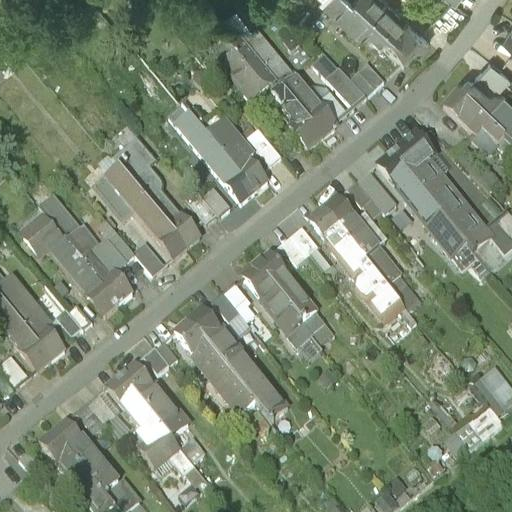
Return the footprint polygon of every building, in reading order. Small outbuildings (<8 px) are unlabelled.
[(402,71),(414,58),(351,0),(322,0),(321,2),(378,55),(381,52),(402,71)] [(351,0),(414,58),(426,44),(379,0),(351,0)] [(213,15),(239,44),(253,33),(228,4),(213,15)] [(320,142),(346,120),(325,94),(312,91),(306,97),(253,33),(239,44),(320,142)] [(184,40),(178,35),(173,41),(179,45),(184,40)] [(0,47),(0,54),(3,58),(13,50),(6,42),(0,47)] [(272,99),(282,110),(276,115),(306,153),(320,142),(239,44),(214,65),(253,113),(272,99)] [(329,91),(351,113),(364,102),(381,86),(365,69),(347,85),(329,65),(317,75),(329,91)] [(488,65),(477,77),(496,94),(507,81),(488,65)] [(511,117),(499,106),(496,110),(466,83),(455,96),(511,149),(511,117)] [(511,162),(511,149),(455,96),(442,108),(463,127),(460,131),(466,137),(464,140),(482,155),(489,155),(496,147),(511,162)] [(240,209),(253,198),(187,119),(182,113),(169,123),(195,155),(185,163),(197,177),(207,169),(240,209)] [(192,115),(187,119),(253,198),(266,187),(248,165),(252,162),(216,119),(203,129),(192,115)] [(257,135),(246,144),(269,172),(280,162),(257,135)] [(389,156),(390,156),(475,259),(489,276),(506,261),(503,257),(488,239),(489,239),(483,231),(428,163),(433,158),(414,135),(389,156)] [(186,254),(199,243),(155,189),(160,185),(150,173),(156,167),(137,145),(112,166),(118,173),(186,254)] [(497,184),(461,147),(451,157),(486,195),(497,184)] [(461,271),(475,259),(390,156),(376,168),(461,271)] [(173,267),(187,255),(186,254),(118,173),(93,194),(121,227),(132,218),(173,267)] [(367,176),(345,194),(359,211),(360,210),(370,222),(380,214),(383,218),(394,209),(367,176)] [(212,194),(201,204),(215,222),(217,224),(229,214),(212,194)] [(205,230),(215,222),(201,204),(195,197),(184,206),(205,230)] [(335,202),(322,213),(402,308),(406,314),(419,304),(397,279),(398,278),(375,251),(384,244),(360,216),(352,223),(335,202)] [(52,203),(38,214),(118,311),(131,300),(114,279),(126,270),(125,269),(134,261),(133,261),(105,227),(96,234),(107,247),(96,256),(52,203)] [(511,220),(505,212),(483,231),(489,239),(488,239),(503,257),(511,248),(511,220)] [(385,323),(402,308),(322,213),(308,225),(358,284),(356,292),(360,298),(366,300),(385,323)] [(119,311),(118,311),(38,214),(16,233),(38,260),(47,253),(105,323),(119,311)] [(316,252),(300,233),(278,251),(294,270),(316,252)] [(145,250),(133,261),(134,261),(152,282),(164,273),(145,250)] [(267,259),(254,270),(311,337),(319,347),(330,337),(313,317),(315,316),(267,259)] [(308,339),(311,337),(254,270),(241,281),(288,337),(286,339),(306,363),(319,352),(308,339)] [(0,287),(0,306),(50,367),(64,356),(46,335),(52,331),(12,283),(2,291),(0,287)] [(69,299),(60,288),(54,294),(63,305),(69,299)] [(234,290),(212,308),(240,341),(251,332),(246,327),(253,320),(246,311),(249,308),(234,290)] [(0,334),(37,379),(50,367),(0,306),(0,334)] [(67,319),(66,317),(55,326),(71,344),(82,336),(91,329),(77,311),(67,319)] [(201,313),(188,324),(188,325),(254,405),(271,426),(273,424),(272,423),(287,410),(222,332),(219,334),(201,313)] [(240,417),(254,405),(188,325),(175,337),(240,417)] [(154,353),(143,362),(157,379),(168,370),(169,371),(178,364),(164,348),(155,355),(154,353)] [(0,375),(15,394),(27,385),(10,364),(0,372),(0,375)] [(133,370),(120,381),(194,471),(206,462),(182,433),(188,428),(155,388),(151,392),(133,370)] [(334,381),(325,371),(316,380),(326,390),(334,381)] [(470,390),(484,408),(496,422),(511,408),(511,396),(492,372),(470,390)] [(210,491),(194,471),(120,381),(107,392),(142,435),(138,439),(145,449),(139,455),(162,482),(175,471),(192,492),(196,489),(203,497),(210,491)] [(13,397),(0,382),(0,400),(4,405),(13,397)] [(129,437),(98,400),(76,419),(93,439),(103,431),(117,447),(129,437)] [(502,429),(496,422),(484,408),(450,435),(468,457),(502,429)] [(66,426),(53,438),(114,511),(141,511),(123,491),(122,492),(66,426)] [(90,511),(114,511),(53,438),(39,450),(90,511)] [(34,484),(44,475),(29,458),(19,466),(34,484)] [(428,475),(433,481),(443,474),(438,467),(428,475)] [(418,478),(413,471),(403,478),(409,485),(418,478)] [(394,482),(384,491),(394,502),(404,493),(394,482)] [(395,511),(396,511),(384,498),(372,508),(375,511),(395,511)]
